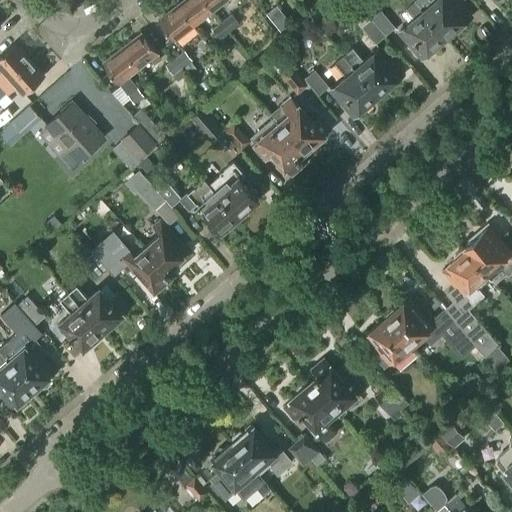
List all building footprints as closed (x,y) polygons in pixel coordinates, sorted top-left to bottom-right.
[(194,24),(213,9),(205,0),(185,0),(179,5),(194,24)] [(205,0),(213,9),(225,0),(205,0)] [(416,0),(416,1),(447,38),(473,15),(461,1),(459,3),(455,0),(416,0)] [(421,60),(447,38),(416,1),(407,9),(415,19),(400,31),(411,44),(409,46),(421,60)] [(174,40),(194,24),(179,5),(159,20),(174,40)] [(292,24),(278,7),(267,16),(282,33),(292,24)] [(385,35),(395,27),(381,11),(371,19),(385,35)] [(229,30),(238,23),(231,14),(222,21),(229,30)] [(375,44),(385,35),(371,19),(362,27),(375,44)] [(219,38),(229,30),(222,21),(212,29),(219,38)] [(139,67),(158,52),(143,33),(124,48),(139,67)] [(1,86),(29,60),(15,44),(0,57),(0,66),(3,70),(0,71),(0,84),(1,86)] [(141,109),(149,102),(128,75),(139,67),(124,48),(104,63),(135,104),(136,103),(141,109)] [(365,62),(353,48),(344,56),(367,82),(379,96),(403,76),(380,49),(365,62)] [(181,67),(191,60),(184,50),(174,58),(181,67)] [(360,112),(379,96),(367,82),(344,56),(335,63),(347,77),(332,90),(343,103),(348,99),(360,112)] [(186,74),(181,67),(174,58),(165,65),(178,80),(186,74)] [(25,94),(44,77),(29,60),(1,86),(0,86),(0,106),(0,107),(0,106),(0,99),(7,93),(9,94),(18,86),(25,94)] [(186,67),(190,73),(196,69),(191,63),(186,67)] [(290,67),(289,66),(282,72),(283,73),(281,75),(297,93),(307,85),(291,66),(290,67)] [(318,95),(328,86),(315,70),(305,79),(318,95)] [(312,122),(292,98),(282,106),(290,116),(280,124),(304,151),(330,129),(319,116),(312,122)] [(78,161),(104,138),(72,102),(47,125),(66,147),(59,154),(71,167),(78,160),(78,161)] [(41,118),(30,105),(10,123),(22,136),(41,118)] [(211,140),(222,130),(203,108),(191,118),(211,140)] [(151,136),(159,129),(141,109),(132,117),(138,123),(151,136)] [(298,157),(304,151),(280,124),(274,117),(252,136),(258,143),(255,145),(267,159),(274,154),(291,174),(304,163),(298,157)] [(253,144),(234,122),(223,131),(242,153),(253,144)] [(131,169),(141,160),(138,158),(156,142),(151,136),(138,123),(120,139),(122,140),(112,148),(131,169)] [(137,165),(145,174),(155,165),(148,156),(137,165)] [(204,179),(214,192),(237,217),(258,199),(257,197),(257,193),(255,190),(251,190),(241,179),(246,175),(234,161),(219,173),(221,176),(210,185),(204,179)] [(154,209),(165,200),(157,190),(140,170),(126,182),(135,192),(138,190),(154,209)] [(180,199),(189,209),(196,203),(220,232),(237,217),(214,192),(204,179),(181,198),(180,199)] [(171,207),(180,199),(181,198),(168,182),(157,190),(165,200),(171,207)] [(66,223),(72,230),(77,226),(71,219),(66,223)] [(159,221),(153,227),(161,236),(146,249),(165,272),(173,264),(177,265),(183,260),(183,256),(187,253),(159,221)] [(483,230),(468,243),(491,270),(495,274),(499,279),(506,272),(508,274),(511,270),(511,251),(511,253),(496,235),(491,239),(483,230)] [(89,249),(107,269),(122,256),(128,261),(154,292),(170,277),(165,272),(146,249),(136,257),(129,248),(117,235),(106,244),(101,239),(89,249)] [(473,339),(476,343),(486,354),(499,342),(469,308),(485,294),(479,287),(495,274),(491,270),(468,243),(455,255),(454,256),(454,257),(454,258),(455,259),(449,264),(454,271),(450,275),(457,284),(448,292),(456,301),(447,309),(455,319),(460,324),(473,339)] [(97,278),(107,269),(89,249),(80,258),(97,278)] [(122,256),(107,269),(112,275),(128,261),(122,256)] [(89,300),(76,286),(68,293),(102,332),(128,309),(117,296),(110,303),(99,290),(89,300)] [(77,354),(102,332),(68,293),(60,300),(72,314),(62,324),(73,336),(65,342),(77,354)] [(35,324),(45,315),(27,296),(18,304),(35,324)] [(473,339),(460,324),(455,319),(447,309),(435,319),(429,313),(423,318),(407,300),(386,317),(411,346),(425,334),(431,342),(443,332),(463,354),(476,343),(473,339)] [(25,333),(35,324),(18,304),(8,314),(25,333)] [(391,362),(411,346),(386,317),(367,333),(391,362)] [(45,356),(33,342),(25,333),(10,345),(8,342),(0,349),(0,352),(33,391),(52,374),(40,360),(45,356)] [(14,407),(33,391),(0,352),(0,370),(0,394),(2,393),(14,407)] [(511,366),(511,361),(506,354),(494,364),(503,374),(511,366)] [(344,381),(326,360),(313,371),(319,378),(312,383),(337,412),(340,415),(348,408),(345,404),(363,389),(351,375),(344,381)] [(382,389),(400,410),(408,402),(391,382),(382,389)] [(340,415),(337,412),(312,383),(285,406),(296,419),(303,413),(326,441),(336,433),(329,424),(340,415)] [(394,420),(402,413),(400,410),(382,389),(374,397),(394,420)] [(455,447),(465,438),(450,419),(439,428),(455,447)] [(252,426),(232,443),(235,446),(259,474),(270,466),(278,475),(294,462),(280,445),(273,451),(252,426)] [(443,460),(456,449),(439,429),(426,440),(443,460)] [(511,433),(509,436),(508,444),(497,453),(496,463),(504,472),(503,473),(511,483),(511,433)] [(318,467),(326,460),(305,436),(297,443),(311,459),(318,467)] [(235,446),(232,443),(212,459),(220,469),(209,478),(212,481),(211,482),(224,499),(236,490),(243,499),(257,488),(263,495),(271,488),(268,485),(259,474),(235,446)] [(303,465),(311,459),(297,443),(289,449),(303,465)] [(160,462),(148,472),(153,478),(165,468),(160,462)] [(200,500),(208,493),(195,477),(186,484),(200,500)] [(407,480),(397,489),(408,502),(419,494),(407,480)] [(431,487),(422,494),(436,511),(437,511),(472,511),(468,507),(461,511),(450,511),(444,504),(447,498),(445,493),(440,487),(436,485),(431,487)] [(171,511),(163,503),(156,509),(155,507),(149,511),(171,511)]
